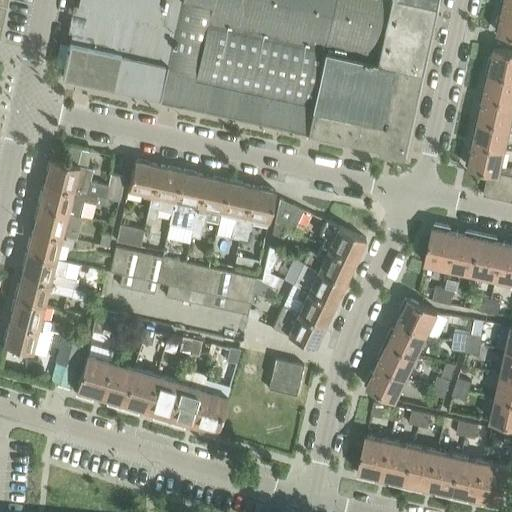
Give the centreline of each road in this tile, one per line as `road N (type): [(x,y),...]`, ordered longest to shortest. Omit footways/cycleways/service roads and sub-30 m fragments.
road 1 (residential): [(418,192),(23,108)]
road 2 (unclassified): [(310,496),(353,324),(418,192)]
road 3 (residential): [(310,496),(0,405)]
road 4 (unclassified): [(418,192),(464,0)]
